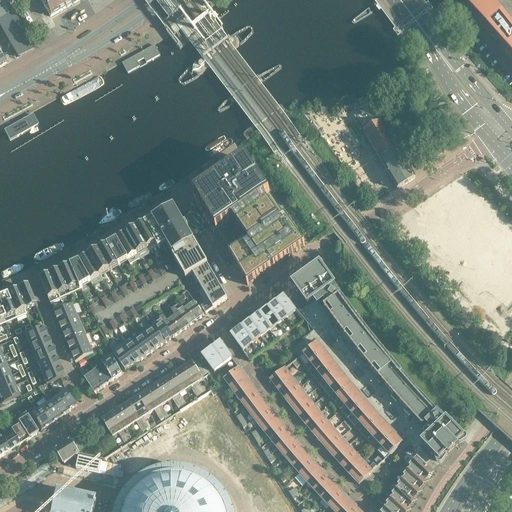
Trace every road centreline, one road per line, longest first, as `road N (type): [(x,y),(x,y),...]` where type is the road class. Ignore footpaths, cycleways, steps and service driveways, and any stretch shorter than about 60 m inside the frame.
road 1 (residential): [(244,304),(491,139)]
road 2 (residential): [(0,474),(214,327)]
road 3 (residential): [(214,327),(368,511)]
road 4 (primary): [(391,0),(491,139)]
road 5 (primary): [(509,126),(406,0)]
road 6 (tertiary): [(61,66),(169,0)]
